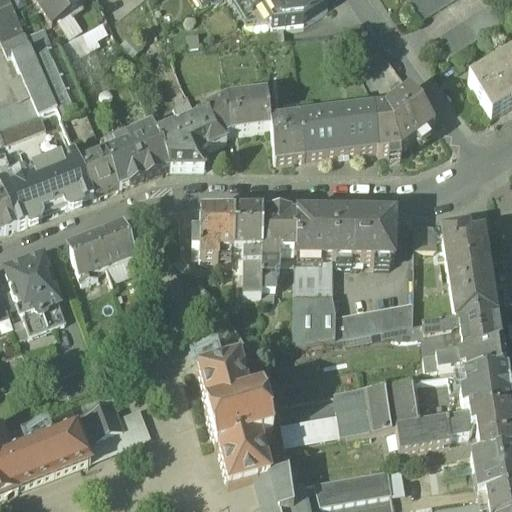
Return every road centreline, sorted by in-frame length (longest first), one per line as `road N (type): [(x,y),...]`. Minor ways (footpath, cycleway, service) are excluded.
road 1 (residential): [(480,165),(425,201),(163,198),(0,258)]
road 2 (residential): [(360,0),(480,165)]
